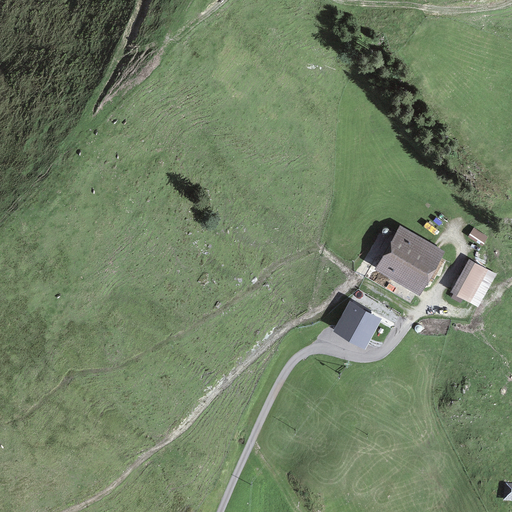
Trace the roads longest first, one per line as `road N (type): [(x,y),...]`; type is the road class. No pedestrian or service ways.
road 1 (track): [(3,423),(45,401),(75,371),(146,352),(261,282),(271,268),(317,247),(415,312),(475,309),(511,279)]
road 2 (track): [(511,218),(464,225),(383,352),(312,350),(288,367),(221,511)]
road 3 (track): [(65,511),(115,486),(255,356),(360,276)]
road 4 (track): [(342,0),(458,9),(507,0)]
